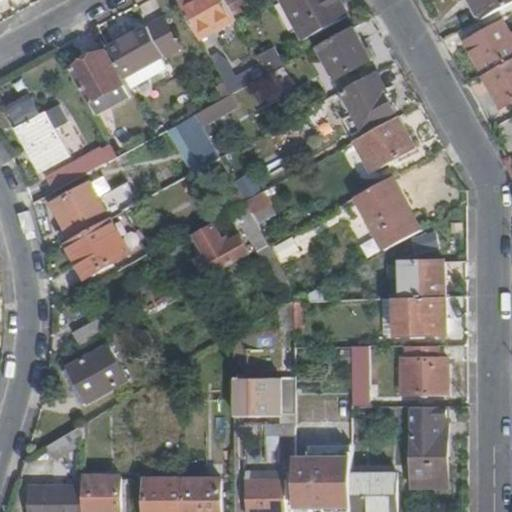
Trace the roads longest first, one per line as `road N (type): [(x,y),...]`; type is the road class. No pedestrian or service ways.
road 1 (residential): [(391,0),(493,188),(494,511)]
road 2 (residential): [(0,458),(23,350),(16,241),(0,203)]
